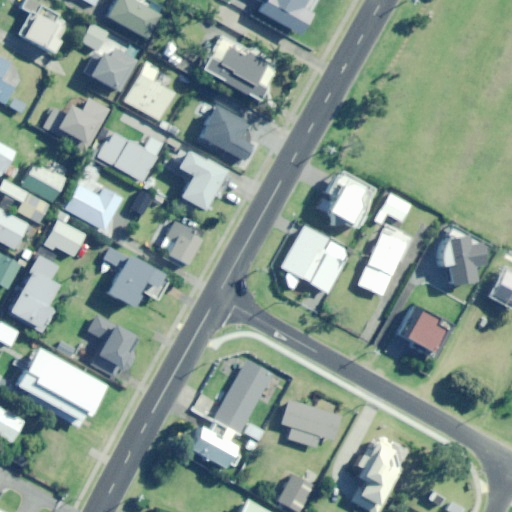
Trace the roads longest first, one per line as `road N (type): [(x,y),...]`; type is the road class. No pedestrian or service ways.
road 1 (tertiary): [(382,0),(218,295)]
road 2 (residential): [(218,295),(507,461)]
road 3 (tertiary): [(218,295),(100,511)]
road 4 (unknown): [(207,0),(333,88)]
